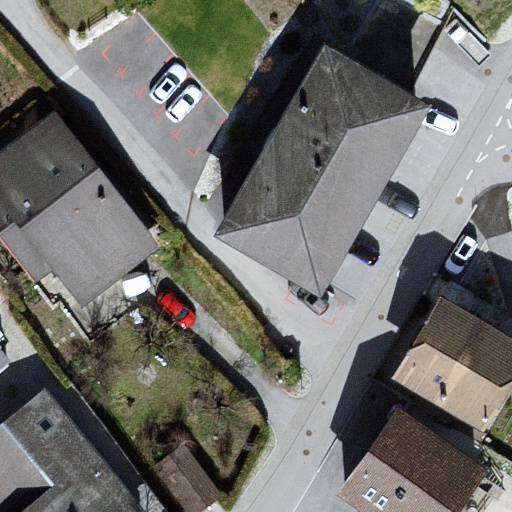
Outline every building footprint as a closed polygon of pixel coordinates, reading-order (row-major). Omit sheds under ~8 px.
[(422,87),(317,29),(208,223),(311,283),(422,87)] [(52,104),(0,144),(0,237),(31,278),(50,262),(79,300),(156,237),(52,104)] [(511,328),(435,287),(387,371),(477,421),(511,358),(511,328)] [(0,511),(146,511),(44,382),(0,419),(0,511)] [(393,395),(330,484),(369,511),(442,511),(483,458),(393,395)] [(191,511),(222,491),(183,443),(150,464),(188,511),(191,511)]
